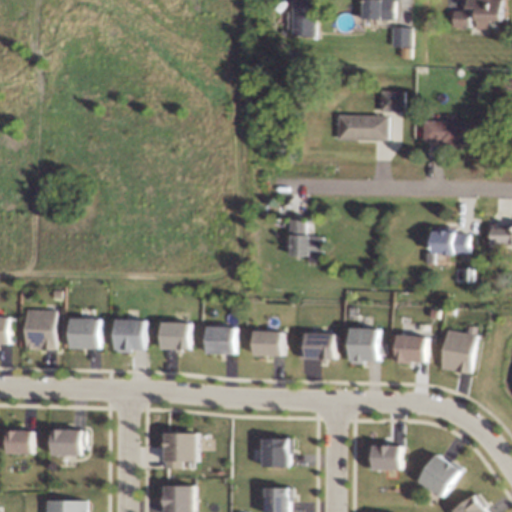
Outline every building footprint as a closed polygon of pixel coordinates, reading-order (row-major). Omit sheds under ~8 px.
[(292,0),(291,38),(317,38),(319,0),(292,0)] [(356,0),(357,26),(395,27),(397,1),(356,0)] [(458,0),(459,24),(497,25),(499,0),(458,0)] [(392,45),(411,45),(412,25),(392,25),(392,45)] [(404,110),(404,90),(381,89),(381,110),(404,110)] [(345,115),(345,141),(384,142),(386,117),(345,115)] [(428,118),(428,144),(467,145),(468,120),(428,118)] [(496,219),(511,219),(511,249),(498,249),(496,219)] [(288,226),(320,227),(319,256),(290,256),(288,226)] [(437,226),(470,227),(469,256),(439,256),(437,226)] [(0,315),(20,315),(20,345),(0,345),(0,315)] [(32,315),(64,315),(63,345),(33,345),(32,315)] [(78,317),(111,318),(110,347),(80,347),(78,317)] [(122,317),(154,318),(153,348),(123,348),(122,317)] [(167,319),(200,320),(199,350),(169,349),(167,319)] [(212,326),(244,327),(243,356),(213,356),(212,326)] [(257,326),(289,327),(288,356),(258,356),(257,326)] [(355,327),(387,328),(387,358),(357,357),(355,327)] [(305,328),(337,329),(337,358),(307,358),(305,328)] [(405,332),(437,333),(436,363),(406,363),(405,332)] [(454,333),(485,341),(478,369),(448,362),(454,333)] [(57,425),(89,425),(89,455),(59,455),(57,425)] [(11,426),(43,427),(42,456),(12,456),(11,426)] [(173,431),(205,432),(204,462),(174,461),(173,431)] [(267,435),(299,436),(298,466),(268,465),(267,435)] [(375,442),(408,443),(407,472),(377,472),(375,442)] [(442,452),(469,470),(451,494),(427,478),(442,452)] [(268,511),(267,482),(300,483),(299,511),(268,511)] [(173,511),(172,483),(204,484),(203,511),(173,511)] [(458,511),(480,491),(496,511),(458,511)] [(58,511),(58,501),(90,501),(89,511),(58,511)]
